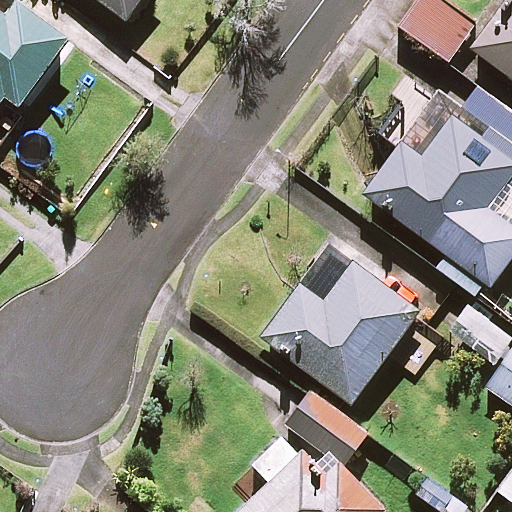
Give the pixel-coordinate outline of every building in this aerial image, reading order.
[(91,0),(127,27),(148,0),(91,0)] [(476,29),(435,0),(425,0),(403,33),(450,66),(476,29)] [(511,0),(510,0),(495,21),(485,37),(486,63),(511,82),(511,0)] [(0,145),(69,45),(14,7),(3,22),(0,20),(0,145)] [(368,199),(449,258),(437,275),(473,301),(484,285),(492,291),(511,263),(511,183),(510,182),(511,179),(511,159),(438,104),(368,199)] [(423,314),(357,266),(344,284),(320,267),(264,343),(354,409),(423,314)] [(511,345),(511,338),(469,311),(452,337),(498,367),(511,345)] [(511,356),(488,391),(511,407),(511,356)] [(287,440),(256,469),(273,487),(245,511),(387,511),(347,469),(369,437),(312,398),(290,431),(331,459),(317,472),(287,440)]
